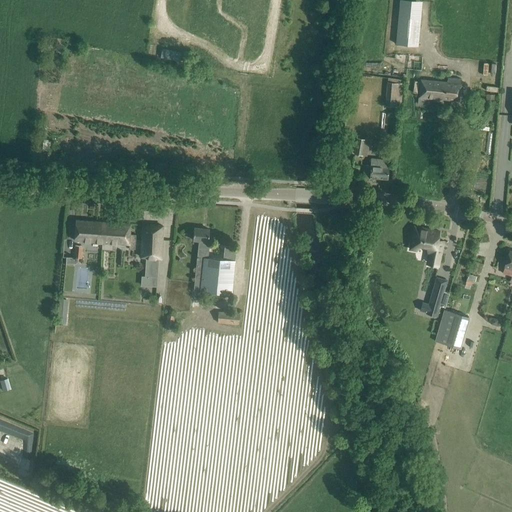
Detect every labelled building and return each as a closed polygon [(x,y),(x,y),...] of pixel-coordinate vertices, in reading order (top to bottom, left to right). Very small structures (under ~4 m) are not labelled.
[(399,11),(396,46),(418,48),(421,13),(399,11)] [(421,80),(419,96),(418,96),(417,109),(428,110),(429,97),(459,100),(461,79),(448,78),(447,83),(421,80)] [(390,100),(389,106),(392,106),(392,107),(399,108),(399,107),(401,107),(402,102),(403,84),(391,83),(390,100)] [(357,138),(354,155),(361,156),(364,140),(357,138)] [(389,160),(371,159),(371,163),(370,166),(364,165),(363,177),(387,179),(389,160)] [(135,249),(135,244),(136,234),(130,234),(130,224),(76,220),(74,241),(102,242),(101,249),(112,250),(113,243),(129,244),(129,248),(135,249)] [(140,257),(160,258),(163,226),(142,224),(140,257)] [(409,225),(404,248),(411,250),(412,244),(422,246),(423,249),(422,256),(433,259),(437,239),(433,238),(435,230),(409,225)] [(199,241),(194,290),(232,294),(235,260),(208,258),(209,246),(206,246),(207,242),(208,242),(209,229),(194,228),(193,240),(199,241)] [(236,257),(236,247),(226,248),(227,257),(236,257)] [(504,266),(501,277),(511,280),(511,251),(509,251),(506,260),(504,266)] [(423,302),(420,310),(426,312),(426,313),(437,316),(440,306),(445,307),(448,296),(443,294),(444,292),(433,288),(428,304),(423,302)] [(442,319),(436,341),(459,348),(466,326),(469,317),(445,310),(442,319)] [(217,323),(238,324),(239,313),(218,311),(217,323)] [(165,329),(173,330),(175,316),(167,314),(165,329)] [(17,380),(12,383),(18,393),(24,390),(17,380)]
